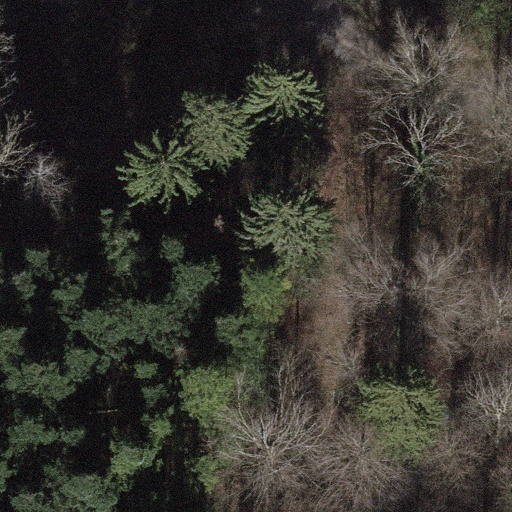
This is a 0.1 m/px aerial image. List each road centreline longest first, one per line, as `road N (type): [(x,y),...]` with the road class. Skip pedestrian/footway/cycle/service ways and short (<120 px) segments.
road 1 (track): [(316,0),(338,31),(383,67),(428,89),(481,100),(511,95)]
road 2 (track): [(511,379),(450,447),(371,511)]
